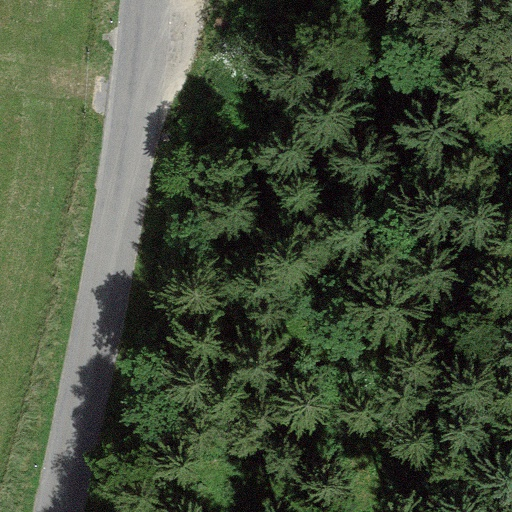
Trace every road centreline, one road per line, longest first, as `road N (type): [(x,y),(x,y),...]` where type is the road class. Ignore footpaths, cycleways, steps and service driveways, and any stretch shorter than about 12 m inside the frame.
road 1 (tertiary): [(74,511),(136,229),(149,0)]
road 2 (track): [(144,84),(0,81)]
